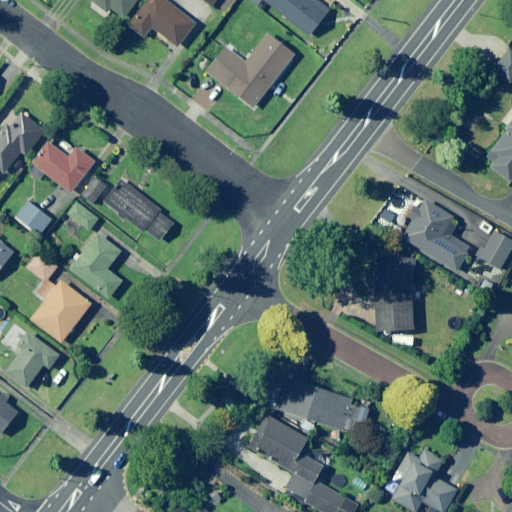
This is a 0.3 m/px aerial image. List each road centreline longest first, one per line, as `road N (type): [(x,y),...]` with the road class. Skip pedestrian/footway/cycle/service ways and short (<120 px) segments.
road 1 (residential): [(285,222),(0,7)]
road 2 (residential): [(452,424),(231,291)]
road 3 (tertiary): [(89,478),(231,291)]
road 4 (residential): [(511,215),(356,126)]
road 5 (tertiary): [(356,126),(456,0)]
